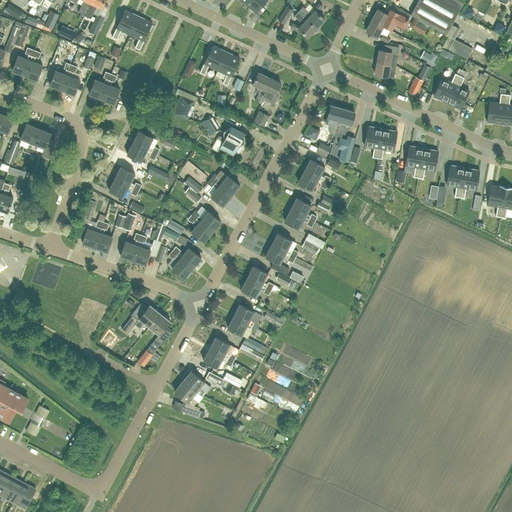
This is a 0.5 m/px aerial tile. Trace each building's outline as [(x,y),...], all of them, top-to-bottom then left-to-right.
[(90,2),(91,0),(70,0),(76,3),(77,0),(83,0),(78,12),(84,15),(88,7),(90,2)] [(88,7),(84,15),(91,19),(97,5),(102,7),(105,0),(91,0),(90,2),(88,7)] [(246,0),(244,3),(256,13),(266,0),(246,0)] [(417,18),(429,25),(446,34),(448,36),(442,47),(467,59),(472,48),(454,39),(460,29),(451,24),(464,2),(460,0),(418,0),(410,14),(417,18)] [(307,19),(316,28),(325,19),(317,12),(322,6),(319,3),(314,9),(315,10),(311,14),(303,6),(298,11),(306,19),(307,19)] [(293,10),(287,6),(278,20),(284,24),(293,10)] [(391,29),(395,22),(404,27),(409,16),(391,7),(388,14),(377,9),(372,20),(383,26),(391,30),(392,30),(391,29)] [(16,8),(12,14),(18,19),(23,12),(16,8)] [(130,34),(138,16),(129,11),(125,10),(117,27),(116,27),(112,37),(117,39),(121,30),(130,34)] [(308,37),(316,28),(307,19),(306,19),(298,11),(294,16),(302,24),(299,27),(292,23),(290,27),(298,31),(299,29),(308,37)] [(50,13),(44,26),(52,29),(58,16),(50,13)] [(96,35),(105,17),(97,13),(88,31),(96,35)] [(138,16),(130,34),(139,38),(135,47),(140,49),(144,40),(148,30),(150,31),(152,25),(151,24),(152,22),(151,22),(140,17),(138,16)] [(425,31),(429,25),(417,18),(414,24),(425,31)] [(190,34),(195,23),(186,19),(181,31),(190,34)] [(16,20),(8,42),(14,44),(22,23),(16,20)] [(377,37),(383,26),(372,20),(366,30),(377,37)] [(501,33),(505,26),(497,22),(493,29),(501,33)] [(30,26),(22,23),(14,44),(21,47),(30,26)] [(67,27),(64,35),(71,38),(75,31),(67,27)] [(78,34),(73,38),(77,43),(82,39),(78,34)] [(387,43),(390,38),(382,34),(379,39),(387,43)] [(393,65),(395,66),(399,47),(384,44),(383,50),(379,49),(377,62),(393,65)] [(217,70),(226,51),(212,45),(211,47),(210,47),(208,52),(209,53),(204,63),(199,72),(204,74),(208,66),(217,70)] [(24,75),(34,50),(27,47),(25,53),(28,54),(27,58),(18,55),(12,70),(24,75)] [(110,55),(118,58),(120,53),(113,49),(110,55)] [(34,50),(24,75),(36,80),(42,64),(33,61),(35,57),(38,58),(41,52),(34,50)] [(90,70),(95,58),(94,58),(96,54),(89,51),(83,67),(90,70)] [(239,58),(226,51),(217,70),(226,74),(222,83),(227,85),(231,76),(231,75),(239,58)] [(94,62),(102,65),(104,59),(97,56),(94,62)] [(193,67),(196,62),(188,59),(186,64),(193,67)] [(427,59),(424,64),(431,68),(434,63),(427,59)] [(62,89),(72,64),(66,62),(64,68),(66,69),(64,73),(55,69),(49,85),(62,89)] [(393,77),(395,66),(393,65),(377,62),(375,74),(386,76),(393,77)] [(72,64),(62,89),(74,94),(80,79),(71,76),(72,71),(75,72),(77,66),(72,64)] [(425,80),(431,68),(424,64),(418,77),(425,80)] [(101,99),(111,73),(106,71),(103,77),(106,78),(104,82),(95,79),(89,94),(101,99)] [(262,94),(269,77),(258,72),(253,84),(258,86),(256,91),(259,92),(262,94)] [(111,73),(101,99),(114,103),(119,88),(110,85),(112,80),(114,81),(116,75),(111,73)] [(447,102),(459,75),(455,73),(451,81),(442,77),(433,96),(447,102)] [(459,75),(447,102),(460,108),(469,90),(460,86),(464,77),(459,75)] [(259,92),(257,96),(263,99),(263,98),(273,103),(277,95),(275,94),(277,90),(277,91),(279,90),(281,86),(280,84),(281,83),(269,77),(262,94),(259,92)] [(243,81),(237,78),(233,87),(239,90),(243,81)] [(408,91),(416,95),(422,81),(415,78),(408,91)] [(161,93),(164,88),(157,84),(154,89),(161,93)] [(187,120),(195,101),(194,101),(196,96),(177,88),(175,93),(180,95),(172,113),(187,120)] [(501,123),(505,94),(500,93),(499,102),(489,101),(487,121),(501,123)] [(505,94),(501,123),(511,124),(511,104),(509,104),(510,94),(505,94)] [(335,135),(343,108),(331,105),(327,117),(333,119),(329,133),(335,135)] [(355,112),(343,108),(335,135),(341,137),(345,123),(351,124),(355,112)] [(254,122),(264,126),(269,115),(259,111),(254,122)] [(1,113),(0,115),(0,135),(0,134),(0,129),(8,133),(13,118),(1,113)] [(280,125),(284,117),(277,114),(273,122),(280,125)] [(211,135),(218,131),(218,130),(219,128),(212,116),(210,116),(202,121),(202,123),(208,135),(210,135),(211,135)] [(29,153),(39,128),(26,123),(20,138),(30,142),(28,146),(24,145),(22,150),(29,153)] [(314,124),(310,134),(320,137),(323,127),(314,124)] [(218,152),(220,148),(233,155),(234,152),(237,153),(243,150),(243,144),(244,143),(244,133),(231,126),(223,131),(223,136),(218,136),(212,148),(218,152)] [(377,158),(382,128),(368,126),(364,146),(374,147),(372,157),(377,158)] [(39,128),(29,153),(35,156),(38,150),(34,148),(36,144),(44,147),(41,155),(49,158),(55,142),(48,139),(51,133),(39,128)] [(382,128),(377,158),(382,159),(383,149),(393,151),(397,131),(382,128)] [(133,142),(157,154),(159,149),(154,146),(153,148),(149,146),(153,137),(139,130),(133,142)] [(181,139),(182,132),(171,130),(170,137),(181,139)] [(179,149),(182,145),(162,135),(159,141),(173,148),(174,147),(179,149)] [(342,149),(339,159),(348,162),(355,138),(348,136),(344,149),(342,149)] [(149,156),(154,159),(157,154),(133,142),(127,154),(141,161),(146,152),(150,154),(149,156)] [(326,158),(330,147),(320,142),(315,153),(326,158)] [(359,162),(364,146),(358,144),(353,160),(359,162)] [(418,177),(423,148),(409,145),(405,165),(415,167),(413,176),(418,177)] [(18,148),(12,146),(6,162),(12,164),(18,148)] [(423,148),(418,177),(423,178),(425,169),(434,170),(438,151),(423,148)] [(310,159),(304,170),(328,183),(330,178),(325,175),(324,177),(320,175),(324,167),(310,159)] [(193,160),(189,164),(204,175),(207,171),(193,160)] [(459,197),(465,167),(450,165),(446,185),(456,186),(454,196),(459,197)] [(115,178),(139,190),(141,185),(136,182),(134,184),(130,182),(135,173),(121,166),(115,178)] [(465,167),(459,197),(464,198),(466,188),(475,190),(479,170),(465,167)] [(169,174),(160,170),(157,176),(165,180),(165,181),(172,184),(175,179),(175,178),(176,175),(171,172),(169,174)] [(325,188),(328,183),(304,170),(298,182),(312,190),(317,181),(321,183),(319,185),(325,188)] [(210,178),(231,195),(240,185),(227,175),(221,182),(217,179),(219,178),(214,174),(210,178)] [(198,193),(203,188),(189,177),(184,182),(198,193)] [(136,195),(139,190),(115,178),(109,190),(123,197),(127,188),(131,190),(130,192),(136,195)] [(223,205),(231,195),(210,178),(207,183),(212,187),(213,185),(217,188),(210,195),(223,205)] [(4,183),(0,193),(0,209),(7,212),(13,197),(3,194),(5,189),(8,190),(10,185),(4,183)] [(495,215),(500,216),(506,187),(491,184),(487,204),(497,206),(495,215)] [(197,202),(201,197),(188,187),(184,192),(197,202)] [(511,188),(506,187),(500,216),(505,217),(507,208),(511,208),(511,188)] [(476,207),(487,207),(487,193),(477,192),(476,207)] [(329,206),(333,200),(324,195),(320,201),(329,206)] [(290,209),(314,221),(317,216),(311,213),(310,215),(306,213),(311,205),(296,197),(290,209)] [(141,214),(144,207),(132,201),(129,207),(141,214)] [(329,207),(319,202),(316,207),(327,212),(329,207)] [(90,219),(93,209),(95,205),(89,203),(84,217),(90,219)] [(311,227),(314,221),(290,209),(284,220),(298,228),(303,219),(307,222),(306,224),(311,227)] [(94,247),(103,221),(106,212),(101,210),(98,219),(96,225),(98,226),(96,230),(87,227),(82,243),(94,247)] [(191,214),(212,231),(220,221),(208,211),(202,218),(198,215),(200,214),(195,210),(191,214)] [(130,231),(136,215),(128,213),(123,228),(130,231)] [(122,227),(126,216),(118,214),(115,225),(122,227)] [(204,241),(212,231),(191,214),(188,219),(192,223),(194,221),(197,224),(191,231),(204,241)] [(169,221),(165,219),(162,223),(167,225),(167,226),(181,234),(184,228),(170,219),(169,221)] [(103,221),(94,247),(107,251),(112,236),(103,233),(104,228),(107,229),(109,223),(103,221)] [(160,242),(162,234),(165,227),(165,225),(159,223),(156,231),(153,230),(150,239),(160,242)] [(165,227),(162,234),(177,240),(179,234),(165,227)] [(133,260),(141,235),(136,233),(134,239),(136,239),(135,244),(126,240),(120,256),(133,260)] [(292,240),(277,233),(271,244),(295,257),(298,252),(292,249),(291,251),(287,249),(292,240)] [(321,248),(325,242),(308,233),(305,239),(321,248)] [(145,242),(147,236),(141,235),(133,260),(145,264),(150,249),(141,246),(143,242),(145,242)] [(316,253),(318,248),(304,240),(302,246),(316,253)] [(166,246),(160,244),(154,260),(161,262),(166,246)] [(292,262),(295,257),(271,244),(265,256),(274,261),(271,267),(286,275),(289,268),(279,263),(284,255),(288,257),(287,259),(292,262)] [(172,251),(193,268),(201,258),(189,247),(182,255),(179,252),(180,250),(176,246),(172,251)] [(184,278),(193,268),(172,251),(168,255),(173,259),(174,257),(178,260),(172,268),(184,278)] [(247,277),(271,290),(274,284),(268,282),(267,284),(263,281),(268,273),(253,265),(247,277)] [(303,274),(310,277),(313,268),(306,266),(303,274)] [(268,295),(271,290),(247,277),(241,289),(255,296),(260,288),(264,290),(263,292),(268,295)] [(149,326),(160,312),(150,304),(137,319),(132,315),(122,329),(127,333),(135,323),(139,327),(144,322),(149,326)] [(233,315),(257,328),(260,323),(254,320),(253,322),(249,320),(254,311),(240,304),(233,315)] [(280,325),(283,319),(266,311),(263,316),(280,325)] [(160,312),(149,326),(159,334),(147,349),(152,353),(163,340),(164,341),(172,331),(166,326),(170,320),(160,312)] [(254,333),(257,328),(233,315),(227,327),(241,335),(246,326),(250,328),(249,330),(254,333)] [(209,348),(233,361),(236,356),(230,353),(229,355),(225,353),(230,344),(215,336),(209,348)] [(263,353),(266,347),(246,336),(242,342),(263,353)] [(109,337),(104,343),(110,348),(115,342),(109,337)] [(126,354),(130,348),(122,343),(117,349),(126,354)] [(261,361),(264,355),(242,344),(239,350),(261,361)] [(230,366),(233,361),(209,348),(203,360),(217,367),(222,359),(226,361),(225,363),(230,366)] [(159,356),(154,352),(150,358),(154,362),(159,356)] [(283,360),(288,362),(292,355),(288,353),(283,360)] [(274,361),(269,358),(266,363),(272,366),(274,361)] [(182,380),(196,391),(201,396),(205,391),(200,387),(204,381),(189,369),(184,374),(186,376),(182,380)] [(205,377),(221,386),(224,379),(209,371),(205,377)] [(226,372),(223,378),(230,381),(233,376),(226,372)] [(0,414),(2,416),(1,419),(8,423),(10,420),(14,412),(16,408),(22,412),(23,411),(22,410),(24,407),(28,398),(20,394),(10,389),(11,389),(10,389),(10,388),(10,387),(9,389),(3,385),(5,381),(0,378),(0,414)] [(224,379),(221,386),(226,388),(229,384),(230,382),(224,379)] [(192,397),(196,391),(182,380),(174,391),(188,402),(188,401),(193,405),(197,401),(192,397)] [(235,387),(229,384),(226,388),(225,391),(232,394),(235,387)] [(254,384),(250,391),(256,394),(260,387),(254,384)] [(184,404),(182,411),(198,417),(200,410),(184,404)] [(49,410),(40,405),(35,413),(45,418),(49,410)] [(26,430),(36,435),(40,427),(30,421),(26,430)] [(239,433),(243,425),(238,423),(234,430),(239,433)] [(0,469),(0,493),(1,494),(1,495),(12,475),(5,472),(4,472),(0,470),(0,469)] [(19,479),(12,475),(1,495),(2,495),(7,497),(7,498),(13,501),(23,482),(23,481),(23,482),(19,480),(19,479)] [(24,482),(23,482),(13,501),(19,505),(19,504),(25,507),(24,508),(25,508),(36,488),(28,484),(28,485),(23,482),(24,482)]
